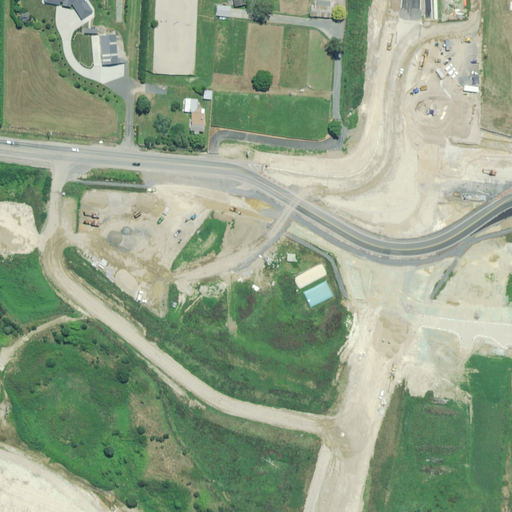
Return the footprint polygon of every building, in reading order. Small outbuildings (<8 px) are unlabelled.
[(409,0),(406,0),(397,2),(401,27),(414,24),(409,0)] [(312,4),(310,17),(331,19),(333,7),(312,4)] [(231,7),(218,6),(217,16),(230,17),(231,7)] [(118,64),(116,35),(101,36),(103,65),(118,64)] [(213,91),(205,91),(205,99),(213,99),(213,91)] [(198,99),(186,99),(185,112),(192,112),(191,131),(204,132),(206,109),(198,109),(198,99)] [(309,219),(300,218),(300,222),(292,222),(292,225),(289,225),(289,220),(277,220),(276,241),(290,242),(289,245),(297,246),(297,240),(308,240),(309,219)] [(270,239),(259,238),(258,251),(255,251),(254,262),(258,262),(257,289),(273,290),(274,275),(268,275),(268,269),(278,270),(279,262),(269,262),(270,239)] [(227,289),(225,278),(205,281),(190,276),(187,288),(204,294),(227,289)]
